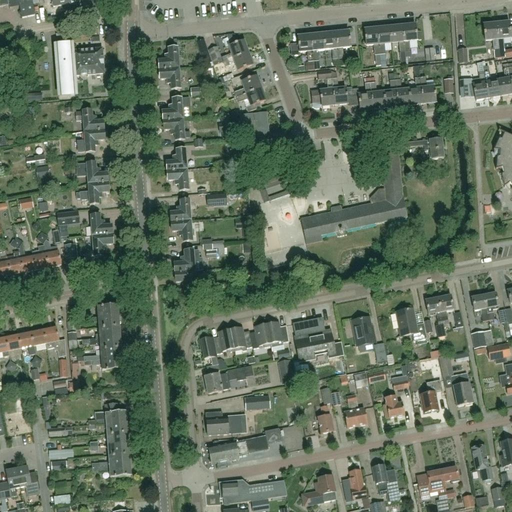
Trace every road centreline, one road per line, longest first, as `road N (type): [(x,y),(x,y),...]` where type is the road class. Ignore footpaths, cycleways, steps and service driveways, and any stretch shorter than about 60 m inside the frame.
road 1 (residential): [(195,479),(186,354),(199,328),(511,261)]
road 2 (residential): [(511,115),(303,133),(266,23)]
road 3 (residential): [(195,479),(511,420)]
road 4 (tertiary): [(148,280),(131,34)]
road 5 (residential): [(266,23),(487,0)]
road 6 (tertiary): [(163,483),(148,280)]
road 7 (residential): [(130,14),(19,31),(0,71)]
road 8 (residential): [(0,310),(148,280)]
road 9 (residential): [(131,34),(266,23)]
